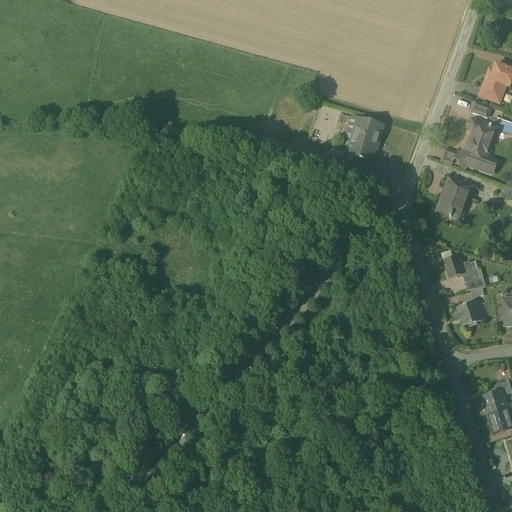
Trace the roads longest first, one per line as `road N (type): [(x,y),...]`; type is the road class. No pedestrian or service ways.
road 1 (unclassified): [(49,511),(148,473),(365,238)]
road 2 (unknown): [(122,511),(164,489),(391,241)]
road 3 (unclassified): [(404,201),(477,0)]
road 4 (unclassified): [(451,363),(494,511)]
road 5 (unclassified): [(415,246),(451,363)]
